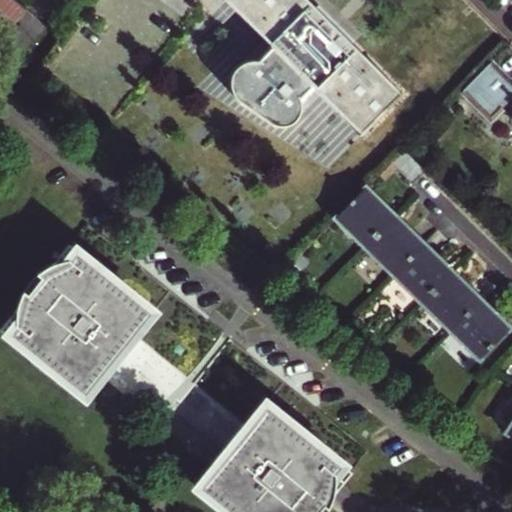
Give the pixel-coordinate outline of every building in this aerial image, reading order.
[(310,0),(228,0),(360,130),(400,90),(352,42),(362,33),(359,30),(363,26),(336,0),(312,0),(311,1),(310,0)] [(511,84),(490,63),(459,94),(488,123),(502,108),(511,117),(511,84)] [(427,171),(405,148),(393,161),(415,183),(427,171)] [(366,245),(397,215),(368,186),(337,217),(366,245)] [(366,245),(395,273),(425,243),(397,215),(366,245)] [(123,324),(128,328),(147,305),(125,287),(119,274),(109,264),(97,256),(83,253),(62,236),(46,257),(31,263),(18,274),(10,288),(7,304),(0,312),(0,326),(15,338),(20,352),(29,363),(42,371),(56,373),(79,390),(95,370),(90,365),(123,324)] [(454,271),(425,243),(395,273),(423,302),(454,271)] [(482,299),(454,271),(423,302),(452,330),(482,299)] [(511,328),(482,299),(452,330),(481,359),(511,328)] [(314,511),(321,501),(324,487),(343,464),(321,446),(315,433),(305,423),(293,416),(279,413),(258,395),(239,418),(245,423),(213,463),(206,458),(188,480),(211,498),(216,511),(314,511)]
